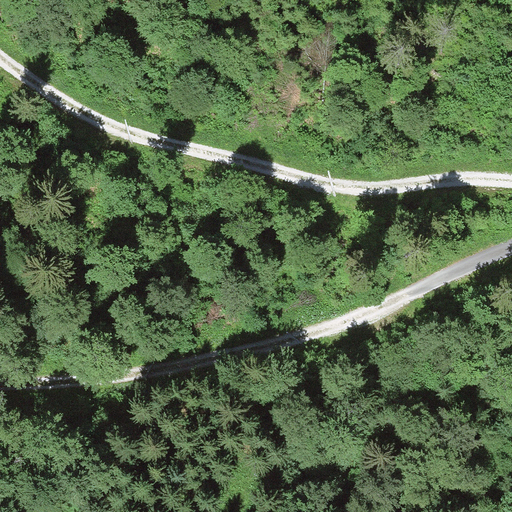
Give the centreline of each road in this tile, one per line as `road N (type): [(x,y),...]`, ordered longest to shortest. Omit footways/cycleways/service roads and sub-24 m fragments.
road 1 (track): [(511,181),(328,184),(125,132),(0,59)]
road 2 (track): [(0,383),(103,379),(207,360),(316,332),(406,296)]
